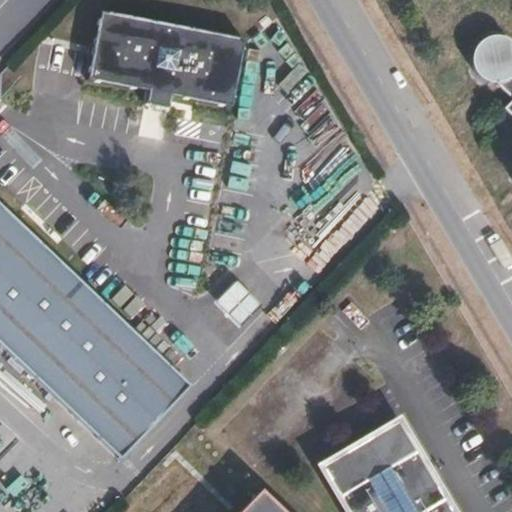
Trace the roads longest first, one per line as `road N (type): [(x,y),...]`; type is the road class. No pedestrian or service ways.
road 1 (unclassified): [(334,0),(511,302)]
road 2 (unknown): [(472,511),(420,391),(401,371),(354,365),(255,448)]
road 3 (unknown): [(202,386),(431,166)]
road 4 (unknown): [(17,157),(157,291)]
road 5 (unknown): [(202,386),(127,467),(98,473),(63,459)]
road 6 (unknown): [(17,157),(172,167)]
road 7 (unknown): [(157,291),(172,167)]
road 8 (unknown): [(172,167),(245,170),(259,162),(273,130)]
